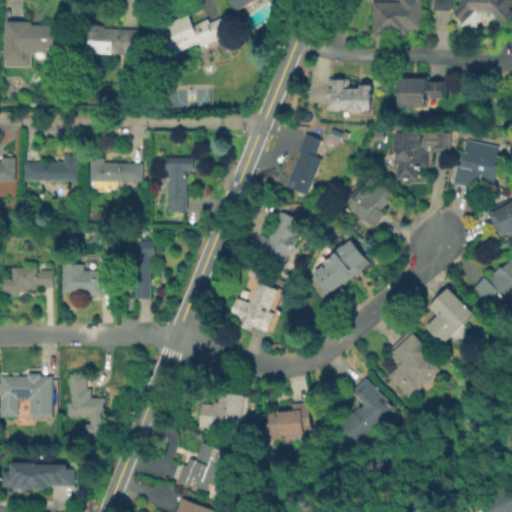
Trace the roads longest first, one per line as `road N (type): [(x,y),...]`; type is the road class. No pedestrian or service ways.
road 1 (tertiary): [(308,0),(101,511)]
road 2 (residential): [(171,337),(262,366),(301,364),(344,338),(417,273),(435,237)]
road 3 (residential): [(259,120),(0,117)]
road 4 (residential): [(511,65),(335,53),(292,39)]
road 5 (residential): [(171,337),(0,334)]
